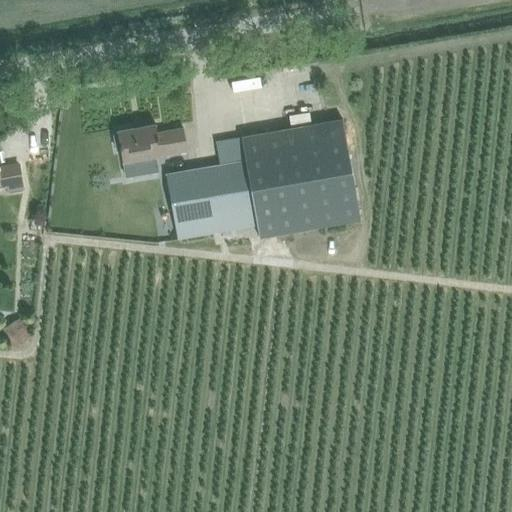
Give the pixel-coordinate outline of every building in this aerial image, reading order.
[(343,118),(240,137),(245,161),(257,226),(259,240),(261,239),(361,220),(343,118)] [(118,134),(114,135),(117,150),(121,150),(126,178),(159,172),(157,156),(188,150),(184,129),(158,134),(156,125),(118,132),(118,134)] [(245,161),(221,165),(232,230),(257,226),(245,161)] [(221,165),(168,175),(180,239),(227,231),(232,230),(221,165)] [(3,324),(11,346),(31,340),(23,317),(3,324)]
